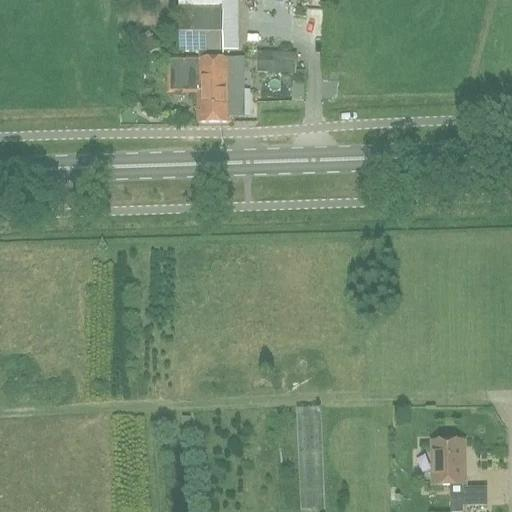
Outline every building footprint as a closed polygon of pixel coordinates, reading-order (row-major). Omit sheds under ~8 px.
[(199,59),(197,59),(197,61),(167,61),(167,95),(197,96),(197,123),(231,124),(232,60),(222,60),(221,0),(179,0),(180,53),(199,53),(199,59)] [(259,0),(258,8),(297,12),(298,0),(259,0)] [(152,33),(140,39),(146,52),(158,46),(152,33)] [(300,511),(324,510),(320,409),(296,410),(300,511)] [(432,443),(433,490),(464,490),(464,443),(432,443)]
